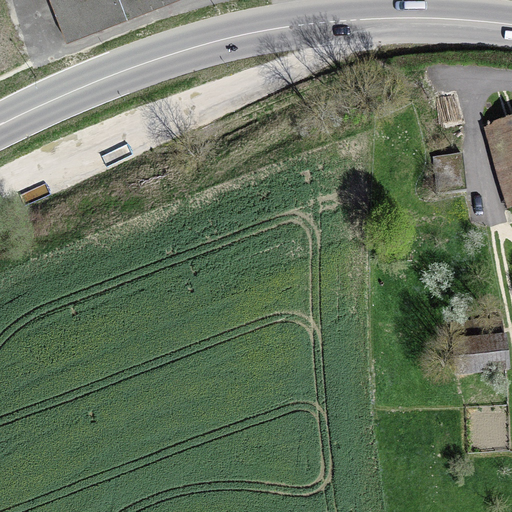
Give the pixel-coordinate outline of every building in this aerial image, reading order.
[(50,0),(66,40),(170,0),(50,0)] [(510,207),(511,206),(511,133),(507,135),(503,123),(488,127),(510,207)] [(462,154),(432,157),(436,195),(466,191),(462,154)] [(450,216),(455,220),(461,221),(466,218),(469,213),(469,207),(466,202),(460,200),(454,201),(450,205),(448,211),(450,216)] [(501,317),(451,323),(456,373),(505,368),(501,317)]
